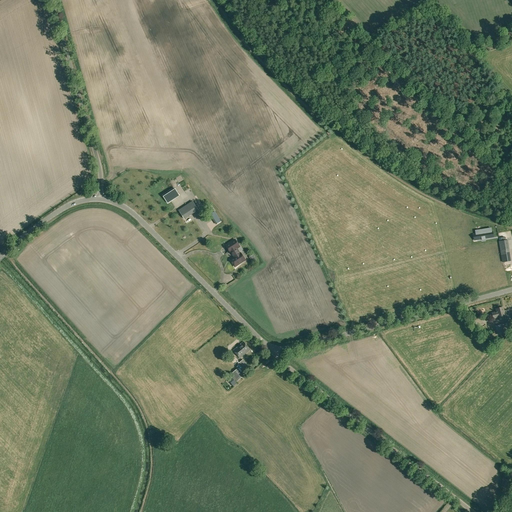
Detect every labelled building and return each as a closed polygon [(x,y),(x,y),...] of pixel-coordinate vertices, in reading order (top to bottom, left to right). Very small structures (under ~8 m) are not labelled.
[(172,188),(161,195),(166,203),(177,195),(172,188)] [(179,210),(185,219),(199,210),(192,201),(179,210)] [(478,233),(480,241),(496,238),(495,230),(478,233)] [(240,247),(235,240),(226,246),(230,253),(231,252),(234,257),(230,260),(235,267),(245,260),(241,253),(240,254),(237,249),(240,247)] [(500,243),(501,250),(509,249),(507,241),(500,243)] [(503,262),(511,261),(509,249),(501,250),(503,262)] [(499,317),(499,318),(499,320),(504,319),(503,316),(506,315),(505,311),(504,311),(503,307),(496,309),(497,312),(492,313),(493,319),(498,317),(499,317)] [(506,323),(500,325),(502,334),(507,333),(506,330),(511,328),(511,327),(510,320),(506,321),(506,323)] [(240,358),(250,350),(243,342),(233,350),(240,358)] [(237,369),(232,374),(236,379),(242,375),(237,369)] [(234,387),(237,384),(231,376),(227,379),(234,387)]
